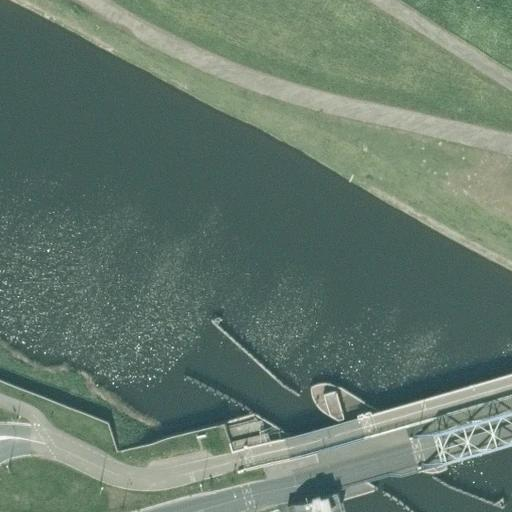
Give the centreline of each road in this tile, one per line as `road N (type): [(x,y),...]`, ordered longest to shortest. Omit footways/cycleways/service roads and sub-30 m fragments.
road 1 (primary): [(198,511),(511,422)]
road 2 (unclassified): [(289,447),(144,480),(48,444)]
road 3 (unclassified): [(289,447),(511,382)]
